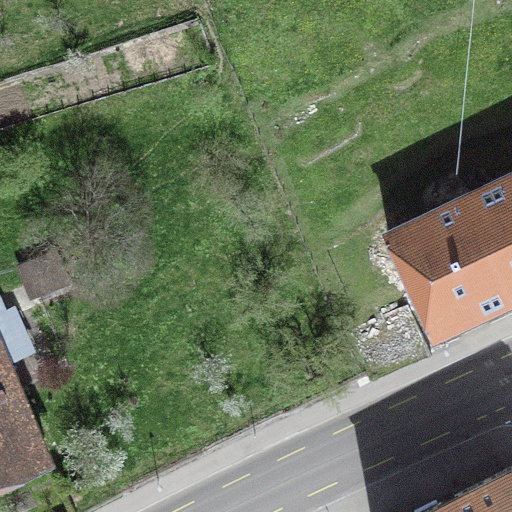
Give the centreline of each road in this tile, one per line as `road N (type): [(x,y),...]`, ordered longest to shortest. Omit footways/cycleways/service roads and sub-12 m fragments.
road 1 (primary): [(373,448),(511,382)]
road 2 (primary): [(237,511),(373,448)]
